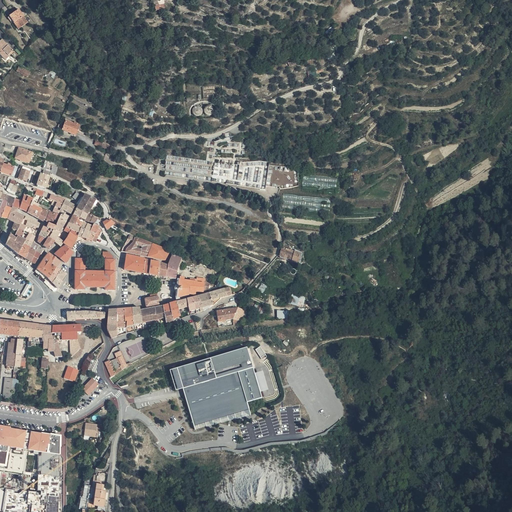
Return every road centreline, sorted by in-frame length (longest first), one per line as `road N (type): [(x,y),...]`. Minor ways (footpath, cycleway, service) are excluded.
road 1 (track): [(144,172),(126,154),(131,147),(218,133),(291,91),(334,77),(365,23),(396,0)]
road 2 (residential): [(270,193),(160,178),(0,139)]
road 3 (residential): [(121,412),(139,416),(176,448),(247,445),(317,427)]
road 4 (residential): [(57,306),(112,305),(116,255),(83,243),(52,295)]
road 5 (residential): [(110,345),(228,298)]
road 6 (track): [(274,221),(183,196),(160,178)]
